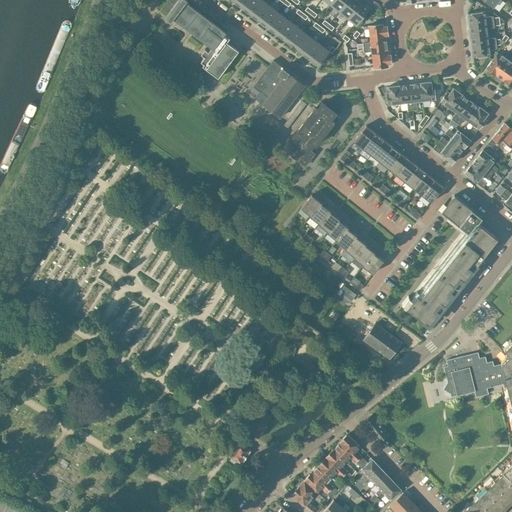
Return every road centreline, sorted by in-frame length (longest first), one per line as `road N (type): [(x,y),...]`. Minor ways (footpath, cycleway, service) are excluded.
road 1 (unclassified): [(344,417),(445,334),(511,251)]
road 2 (unclassified): [(0,216),(96,0)]
road 3 (residential): [(363,80),(311,80),(205,0)]
road 4 (residential): [(364,295),(454,179)]
road 5 (residential): [(363,80),(378,119),(450,176)]
road 6 (residential): [(344,417),(438,511)]
